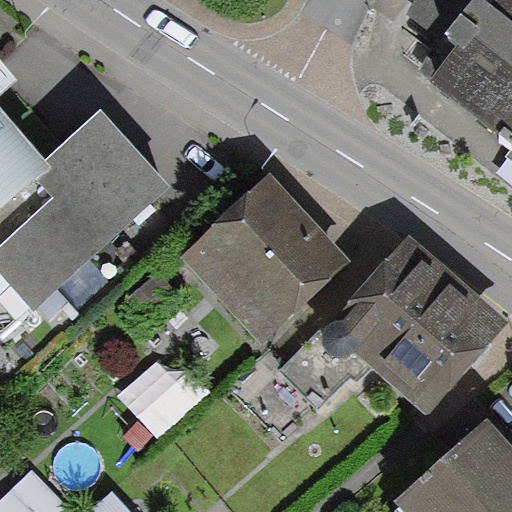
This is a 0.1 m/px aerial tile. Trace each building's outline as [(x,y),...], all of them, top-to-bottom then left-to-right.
[(511,0),(504,0),(439,83),(511,139),(511,0)] [(0,333),(2,336),(172,187),(102,108),(44,155),(0,105),(0,90),(16,73),(0,58),(0,333)] [(355,265),(270,174),(178,258),(263,349),(355,265)] [(327,336),(320,330),(282,368),(320,408),(350,373),(360,382),(372,369),(428,412),(507,321),(410,238),(327,336)] [(511,511),(511,449),(488,422),(398,500),(408,511),(511,511)] [(0,511),(74,511),(39,475),(0,511)] [(95,511),(123,511),(112,498),(95,511)]
